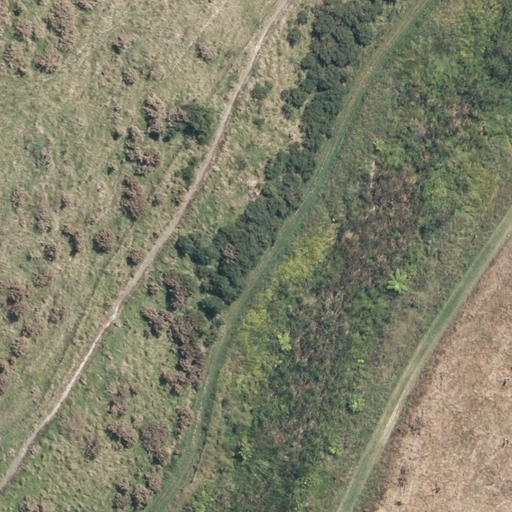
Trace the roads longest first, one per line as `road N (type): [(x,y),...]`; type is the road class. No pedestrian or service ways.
road 1 (track): [(406,0),(295,202),(230,393),(142,511)]
road 2 (track): [(349,511),(452,309),(511,224)]
